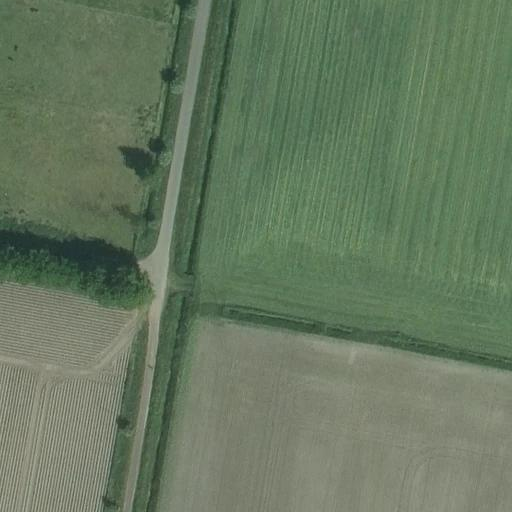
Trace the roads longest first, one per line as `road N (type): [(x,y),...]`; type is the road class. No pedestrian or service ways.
road 1 (unclassified): [(158,296),(207,0)]
road 2 (unknown): [(511,349),(322,309)]
